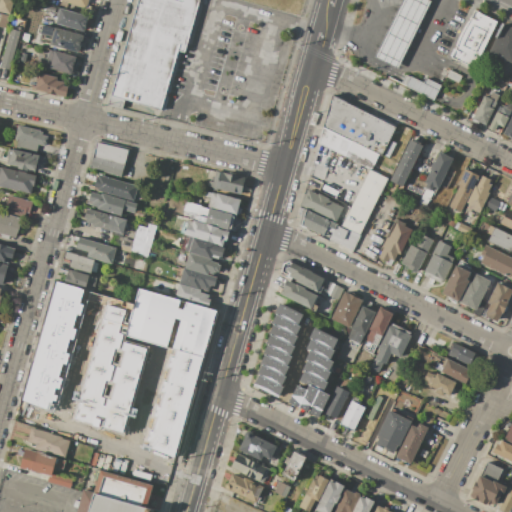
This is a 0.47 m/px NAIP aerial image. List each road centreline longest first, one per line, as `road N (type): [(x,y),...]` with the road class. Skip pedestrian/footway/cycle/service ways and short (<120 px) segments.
road 1 (secondary): [(186,511),(313,65)]
road 2 (residential): [(0,425),(121,0)]
road 3 (residential): [(284,168),(0,100)]
road 4 (residential): [(456,511),(219,395)]
road 5 (residential): [(501,346),(267,230)]
road 6 (residential): [(511,164),(313,65)]
